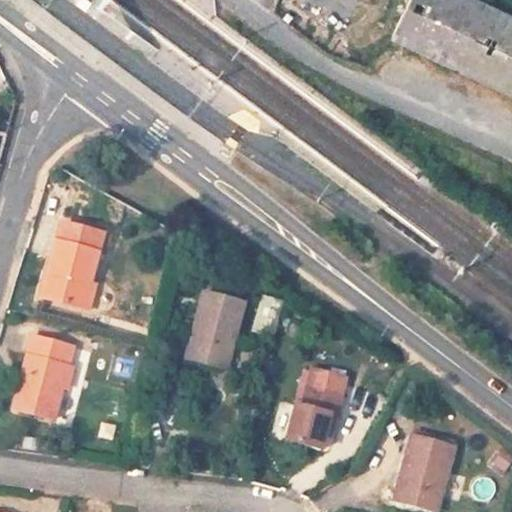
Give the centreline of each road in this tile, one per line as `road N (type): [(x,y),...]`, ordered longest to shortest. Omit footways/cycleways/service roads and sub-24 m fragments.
road 1 (residential): [(511,157),(352,86),(225,0)]
road 2 (unclassified): [(370,298),(239,185),(152,137)]
road 3 (unclassified): [(152,137),(249,220),(370,298)]
road 4 (unclassified): [(0,247),(27,158),(74,77)]
road 5 (unclassified): [(370,298),(511,411)]
